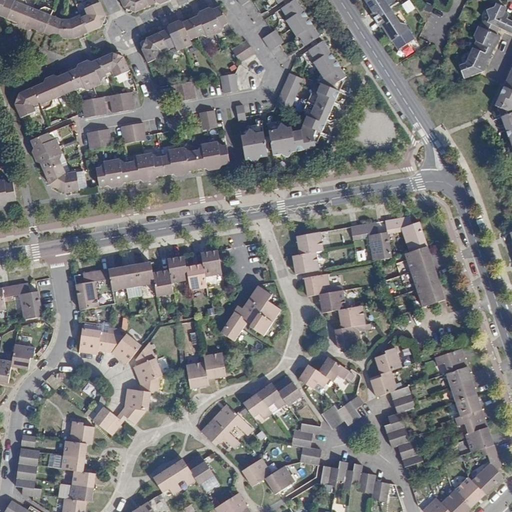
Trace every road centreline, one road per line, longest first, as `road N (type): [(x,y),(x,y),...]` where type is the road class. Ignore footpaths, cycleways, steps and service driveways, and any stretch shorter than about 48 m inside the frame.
road 1 (residential): [(111,511),(139,441),(184,423),(212,397),(271,375),(290,355),(294,301),(261,211)]
road 2 (residential): [(158,113),(265,91),(273,69),(230,0)]
road 3 (residential): [(261,211),(54,247)]
road 4 (residential): [(440,180),(429,137),(340,0)]
road 5 (residential): [(511,347),(462,195),(440,180)]
road 6 (residential): [(16,416),(64,341),(54,247)]
road 7 (residential): [(440,180),(261,211)]
